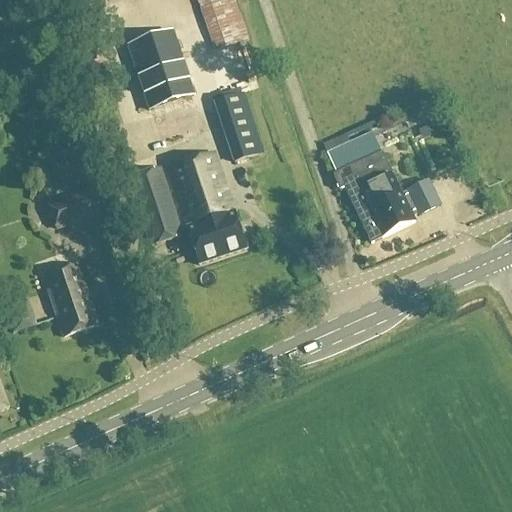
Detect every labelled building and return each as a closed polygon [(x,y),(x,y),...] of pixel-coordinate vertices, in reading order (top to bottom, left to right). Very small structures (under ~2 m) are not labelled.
[(194,0),(206,32),(233,23),(225,0),(194,0)] [(150,117),(193,102),(171,38),(128,52),(150,117)] [(221,53),(200,56),(203,81),(224,79),(221,53)] [(244,94),(213,104),(233,167),(263,155),(244,94)] [(147,118),(156,146),(196,133),(187,106),(147,118)] [(336,176),(332,178),(339,193),(343,190),(370,247),(415,226),(410,213),(413,212),(409,204),(405,206),(372,136),(327,157),(336,176)] [(52,159),(62,195),(88,187),(77,152),(52,159)] [(213,159),(191,166),(169,174),(188,231),(186,232),(198,268),(245,252),(233,216),(232,216),(213,159)] [(148,251),(180,241),(159,173),(127,182),(148,251)] [(54,233),(98,219),(90,193),(46,207),(54,233)] [(77,268),(42,279),(61,340),(96,328),(77,268)] [(35,296),(13,304),(22,331),(45,324),(35,296)] [(0,416),(9,414),(0,386),(0,416)]
